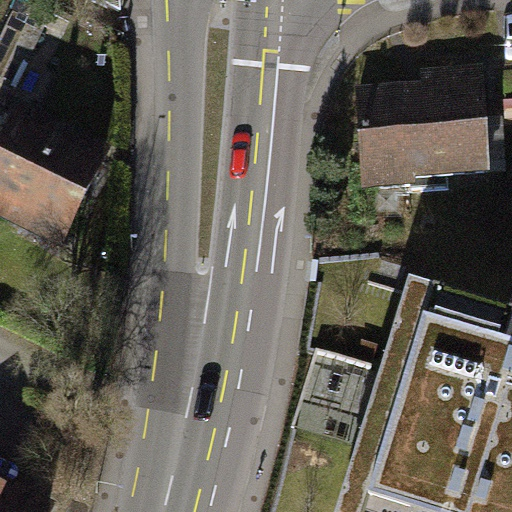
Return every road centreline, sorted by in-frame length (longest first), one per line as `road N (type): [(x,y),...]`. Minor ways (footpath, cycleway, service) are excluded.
road 1 (primary): [(181,457),(226,153),(227,0)]
road 2 (residential): [(0,359),(181,457)]
